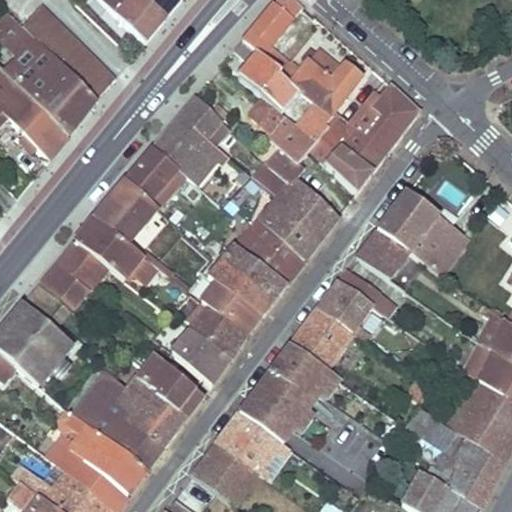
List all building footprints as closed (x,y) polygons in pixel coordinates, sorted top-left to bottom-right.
[(141,0),(97,0),(145,47),(165,23),(141,0)] [(141,0),(165,23),(183,0),(141,0)] [(293,21),(274,7),(242,44),(281,77),(289,67),(269,51),(293,21)] [(42,8),(22,30),(97,105),(115,82),(42,8)] [(22,30),(8,16),(0,23),(0,44),(18,64),(5,77),(67,141),(97,105),(22,30)] [(242,44),(234,55),(249,68),(238,82),(280,117),(298,97),(279,80),(281,77),(242,44)] [(298,97),(313,107),(331,122),(332,120),(336,115),(362,81),(345,68),(340,73),(336,78),(331,73),(335,68),(317,54),(301,74),(290,66),(289,67),(281,77),(279,80),(298,97)] [(340,73),(335,68),(331,73),(336,78),(340,73)] [(5,77),(0,71),(0,127),(6,121),(24,138),(19,144),(32,156),(37,151),(50,163),(67,141),(5,77)] [(338,153),(371,178),(419,115),(390,88),(380,100),(338,153)] [(328,132),(316,147),(309,155),(325,169),(338,153),(380,100),(375,95),(350,127),(346,131),(332,120),(331,122),(325,129),(328,132)] [(205,143),(220,124),(195,102),(179,121),(153,152),(185,179),(195,188),(215,164),(221,156),(214,150),(207,144),(205,143)] [(331,122),(313,107),(295,130),(316,147),(328,132),(325,129),(331,122)] [(316,147),(295,130),(284,121),(266,140),(280,152),(271,163),(267,168),(289,189),(276,204),(270,210),(259,224),(303,265),(337,221),(296,183),(304,173),(297,168),(309,155),(316,147)] [(205,143),(207,144),(214,150),(229,133),(220,124),(205,143)] [(153,152),(126,184),(151,208),(155,202),(162,207),(185,179),(153,152)] [(338,153),(325,169),(356,198),(371,178),(338,153)] [(221,156),(215,164),(222,168),(228,161),(221,156)] [(265,165),(251,181),(262,192),(276,204),(289,189),(267,168),(265,165)] [(151,208),(126,184),(109,204),(141,231),(157,212),(151,208)] [(260,194),(250,184),(244,190),(254,200),(260,194)] [(404,198),(376,235),(409,257),(441,280),(468,243),(451,231),(451,232),(437,221),(404,198)] [(155,202),(151,208),(157,212),(162,207),(155,202)] [(141,231),(109,204),(94,223),(126,248),(141,231)] [(142,261),(126,248),(94,223),(82,236),(75,245),(74,246),(104,268),(108,272),(124,284),(142,261)] [(259,224),(253,230),(235,250),(285,288),(303,265),(259,224)] [(358,263),(389,284),(409,257),(376,235),(356,261),(358,263)] [(104,268),(74,246),(56,268),(85,291),(104,268)] [(224,250),(221,255),(225,261),(229,270),(273,304),(285,288),(235,250),(230,256),(224,250)] [(463,292),(483,264),(468,254),(449,281),(463,292)] [(220,268),(208,281),(215,287),(260,321),(273,304),(229,270),(225,261),(220,268)] [(146,266),(134,281),(146,291),(158,275),(146,266)] [(56,268),(40,288),(61,305),(70,312),(71,313),(88,293),(85,291),(56,268)] [(104,268),(85,291),(88,293),(89,294),(108,272),(104,268)] [(338,285),(371,309),(380,296),(350,275),(347,273),(338,285)] [(338,285),(316,313),(352,338),(357,331),(372,309),(371,309),(338,285)] [(260,321),(215,287),(200,307),(201,307),(244,342),(260,321)] [(40,288),(28,301),(50,319),(61,305),(40,288)] [(371,309),(372,309),(388,320),(397,308),(380,296),(371,309)] [(70,312),(61,305),(50,319),(58,326),(70,312)] [(244,342),(201,307),(186,324),(193,330),(190,334),(229,364),(244,342)] [(72,349),(23,308),(8,326),(15,331),(7,340),(1,333),(0,334),(0,359),(15,372),(38,390),(49,377),(61,363),(72,349)] [(437,317),(425,310),(420,318),(431,325),(437,317)] [(493,357),(511,369),(511,330),(505,326),(499,321),(495,318),(491,315),(486,312),(482,319),(492,324),(501,328),(488,353),(493,357)] [(495,312),(492,316),(495,318),(499,321),(501,317),(495,312)] [(290,349),(327,375),(352,338),(316,313),(290,349)] [(492,324),(478,347),(488,353),(501,328),(492,324)] [(367,338),(357,331),(352,338),(362,345),(367,338)] [(229,364),(190,334),(171,356),(203,384),(211,390),(229,364)] [(493,357),(488,353),(478,347),(464,374),(467,376),(478,385),(493,357)] [(282,403),(296,414),(302,406),(323,418),(335,402),(317,389),(327,375),(290,349),(267,378),(289,391),(282,403)] [(485,389),(511,408),(511,370),(500,362),(493,357),(478,385),(485,389)] [(15,372),(0,359),(0,383),(4,387),(15,372)] [(202,401),(195,394),(154,359),(137,381),(158,397),(156,400),(184,424),(202,401)] [(61,363),(49,377),(60,386),(72,372),(61,363)] [(463,373),(459,370),(455,375),(463,381),(467,376),(464,374),(463,373)] [(105,376),(73,420),(145,476),(162,454),(126,426),(131,419),(116,407),(126,393),(105,376)] [(280,446),(297,422),(293,419),(296,414),(282,403),(289,391),(267,378),(238,417),(280,446)] [(158,397),(137,381),(135,380),(126,393),(116,407),(131,419),(126,426),(162,454),(184,424),(156,400),(158,397)] [(417,382),(406,399),(419,407),(430,391),(417,382)] [(461,409),(447,430),(455,436),(504,467),(511,451),(511,408),(485,389),(478,385),(462,409),(461,409)] [(296,414),(293,419),(297,422),(312,433),(323,418),(302,406),(296,414)] [(417,411),(404,431),(420,441),(441,453),(443,455),(446,451),(456,456),(448,470),(450,471),(446,478),(431,469),(430,469),(424,480),(480,511),(504,467),(455,436),(433,423),(434,421),(417,411)] [(70,456),(58,471),(106,511),(118,511),(127,500),(145,476),(73,420),(66,414),(57,426),(58,433),(62,437),(56,445),(70,456)] [(238,417),(215,447),(257,476),(263,480),(268,473),(262,469),(273,455),(282,461),(288,452),(280,446),(238,417)] [(399,439),(395,446),(411,455),(420,441),(404,431),(399,439)] [(58,471),(70,456),(56,445),(45,460),(55,469),(58,471)] [(215,447),(191,480),(216,497),(234,510),(257,476),(215,447)] [(441,453),(431,469),(446,478),(450,471),(448,470),(456,456),(446,451),(443,455),(441,453)] [(20,467),(10,479),(19,486),(50,511),(106,511),(58,471),(55,469),(42,485),(20,467)] [(480,511),(424,480),(419,477),(401,509),(405,511),(480,511)] [(50,511),(19,486),(8,499),(25,511),(50,511)]
